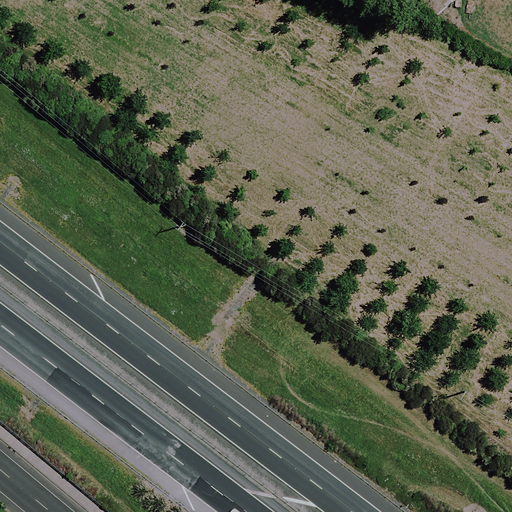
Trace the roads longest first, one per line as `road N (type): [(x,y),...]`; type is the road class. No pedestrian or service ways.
road 1 (motorway): [(0,271),(306,511)]
road 2 (motorway): [(220,511),(0,345)]
